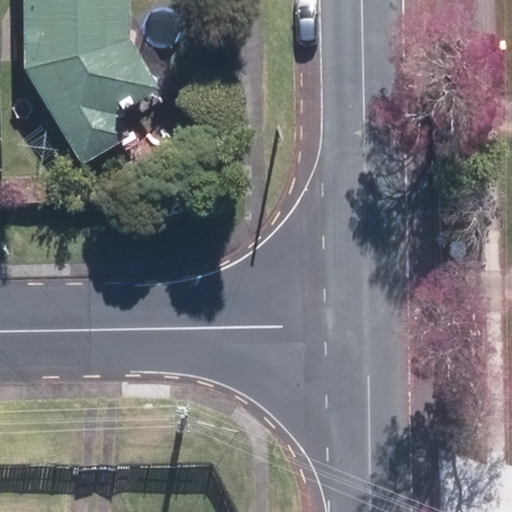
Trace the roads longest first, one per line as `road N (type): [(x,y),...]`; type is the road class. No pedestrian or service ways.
road 1 (tertiary): [(367,331),(0,333)]
road 2 (residential): [(362,0),(367,331)]
road 3 (tertiary): [(367,331),(370,511)]
